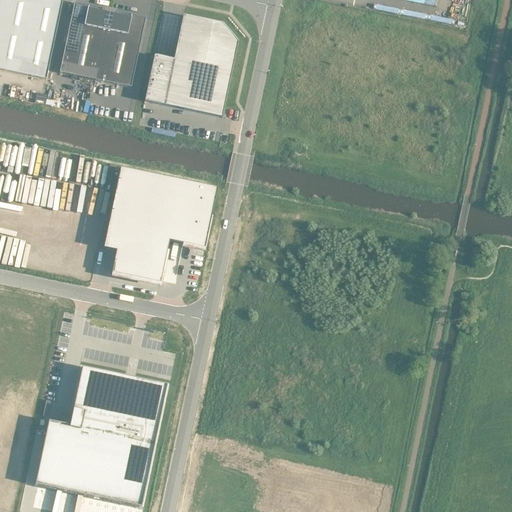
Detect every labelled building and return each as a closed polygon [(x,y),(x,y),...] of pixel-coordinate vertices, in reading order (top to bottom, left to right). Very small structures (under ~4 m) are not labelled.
[(0,0),(0,69),(46,79),(62,0),(0,0)] [(74,3),(59,72),(130,87),(145,18),(145,19),(145,17),(115,11),(115,12),(116,12),(116,14),(102,11),(102,9),(103,10),(103,9),(73,2),(73,3),(74,3)] [(153,55),(144,101),(221,117),(238,42),(222,23),(183,15),(173,59),(153,55)] [(36,92),(34,102),(44,104),(46,94),(36,92)] [(120,168),(103,248),(116,250),(111,273),(160,283),(169,241),(204,248),(217,188),(120,168)] [(48,421),(34,485),(141,507),(163,403),(160,402),(161,398),(164,386),(144,382),(144,383),(124,378),(124,375),(81,366),(69,425),(48,421)]
